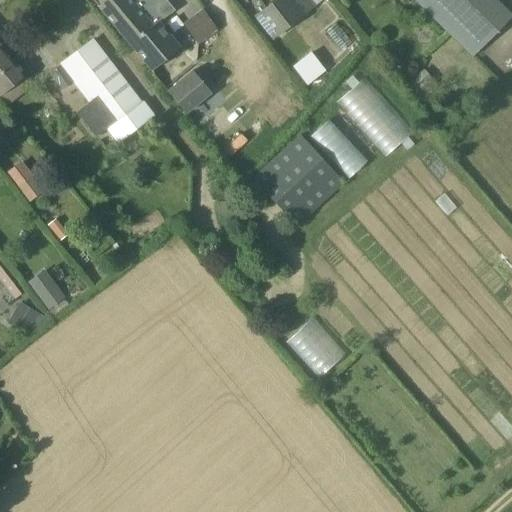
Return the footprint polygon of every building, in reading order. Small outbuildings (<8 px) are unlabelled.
[(91,0),(151,71),(180,48),(158,20),(153,25),(132,0),(91,0)] [(315,7),(309,0),(274,0),(253,16),(271,41),(315,7)] [(493,0),(414,0),(472,57),(511,17),(493,0)] [(202,10),(182,25),(198,47),(218,32),(202,10)] [(192,167),(93,39),(48,74),(61,91),(72,83),(87,103),(76,112),(94,137),(105,130),(144,181),(142,183),(150,194),(152,192),(155,196),(192,167)] [(0,46),(0,94),(0,95),(25,75),(15,63),(14,63),(0,46)] [(190,71),(166,91),(186,115),(210,95),(190,71)] [(299,135),(251,179),(296,228),(344,183),(299,135)] [(44,192),(26,170),(12,182),(29,203),(44,192)] [(22,293),(0,264),(0,279),(14,299),(22,293)] [(38,314),(22,305),(12,321),(28,331),(38,314)]
